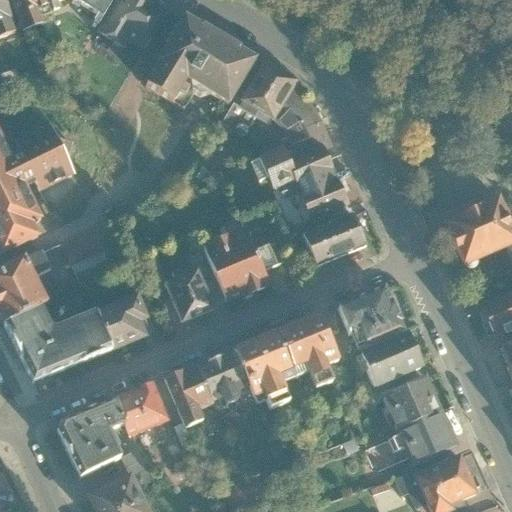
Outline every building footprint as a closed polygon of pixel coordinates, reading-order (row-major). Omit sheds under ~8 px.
[(1,0),(0,0),(0,38),(14,33),(1,0)] [(46,14),(40,0),(7,0),(19,31),(40,24),(37,17),(46,14)] [(47,0),(49,3),(57,0),(70,0),(96,16),(93,20),(96,23),(109,0),(47,0)] [(164,11),(147,0),(114,0),(93,35),(120,50),(125,43),(138,51),(164,11)] [(250,63),(178,20),(161,48),(137,89),(166,106),(179,84),(222,110),(250,63)] [(231,106),(220,123),(228,128),(228,127),(234,131),(235,136),(240,139),(245,138),(248,133),(247,128),(253,119),(254,119),(265,127),(269,126),(271,121),(272,122),(272,121),(291,90),(294,85),(265,67),(264,68),(239,110),(231,106)] [(291,90),(272,121),(284,133),(288,141),(292,150),(317,139),(324,135),(319,125),(313,114),(304,103),(294,93),(291,90)] [(0,255),(35,239),(28,226),(38,221),(21,189),(32,184),(37,194),(73,176),(65,162),(69,145),(55,140),(48,125),(11,142),(16,154),(6,159),(0,146),(0,255)] [(281,150),(259,159),(268,180),(272,190),(278,187),(279,187),(294,180),(298,192),(333,177),(327,162),(320,145),(317,139),(292,150),(288,141),(282,144),(281,150)] [(300,194),(297,195),(309,222),(346,206),(333,177),(298,192),(300,194)] [(511,234),(496,197),(436,223),(458,272),(503,251),(511,247),(511,234)] [(364,250),(350,216),(296,238),(311,271),(364,250)] [(244,229),(197,248),(222,306),(270,286),(264,273),(275,269),(264,246),(254,250),(244,229)] [(511,247),(503,251),(511,270),(511,247)] [(41,256),(30,261),(29,258),(0,271),(0,320),(35,305),(47,300),(35,273),(46,268),(41,256)] [(174,327),(209,313),(191,273),(182,276),(180,271),(166,277),(168,282),(156,287),(174,327)] [(481,308),(479,314),(482,322),(481,325),(486,335),(490,336),(493,335),(494,336),(511,328),(511,292),(511,291),(480,305),(481,308)] [(380,294),(333,314),(349,354),(397,335),(394,326),(398,324),(391,306),(386,307),(380,294)] [(140,339),(135,326),(141,323),(132,300),(91,316),(107,353),(140,339)] [(35,305),(0,320),(0,336),(21,387),(52,375),(53,376),(107,353),(91,316),(48,334),(35,305)] [(318,318),(276,335),(294,379),(307,374),(314,390),(331,384),(324,368),(336,363),(318,318)] [(276,335),(233,353),(247,388),(255,407),(265,403),(268,411),(287,403),(280,385),(294,379),(276,335)] [(419,373),(403,337),(352,358),(368,395),(419,373)] [(511,344),(501,349),(508,367),(507,367),(511,380),(511,379),(511,344)] [(233,353),(195,369),(210,403),(217,400),(220,407),(236,401),(233,394),(247,388),(233,353)] [(195,369),(164,382),(184,430),(200,423),(196,412),(211,406),(210,403),(195,369)] [(390,435),(437,415),(422,380),(375,401),(390,435)] [(146,390),(104,407),(114,432),(120,444),(161,426),(146,390)] [(104,407),(47,432),(45,438),(67,486),(113,464),(101,438),(114,432),(104,407)] [(437,415),(390,435),(407,473),(453,452),(437,415)] [(148,472),(138,451),(119,460),(128,480),(148,472)] [(466,482),(456,460),(409,480),(407,477),(391,483),(398,501),(406,498),(411,511),(416,511),(421,510),(422,511),(448,511),(473,500),(471,493),(477,490),(472,479),(466,482)] [(138,511),(124,481),(81,502),(86,511),(138,511)]
